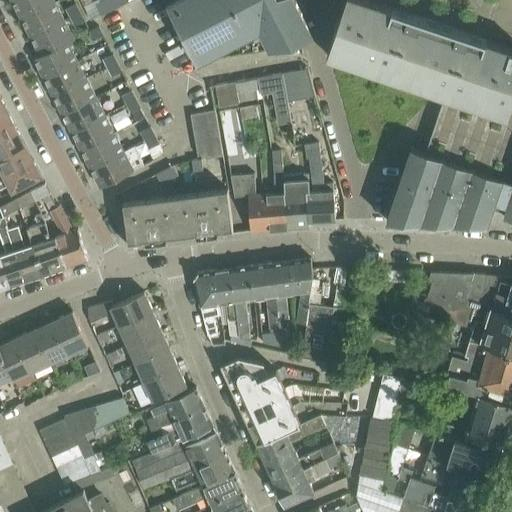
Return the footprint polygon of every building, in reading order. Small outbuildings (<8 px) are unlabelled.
[(12,0),(22,18),(55,0),(54,0),(12,0)] [(22,18),(31,36),(64,19),(55,0),(22,18)] [(101,14),(110,10),(105,0),(96,4),(101,14)] [(128,0),(104,0),(105,0),(110,10),(128,0)] [(171,0),(167,2),(198,62),(199,61),(260,30),(269,48),(270,49),(274,48),(293,44),(299,41),(301,40),(313,34),(311,29),(309,25),(306,20),(304,15),(301,10),(299,6),(296,1),(295,0),(171,0)] [(345,0),(327,54),(417,84),(438,22),(372,0),(345,0)] [(76,2),(66,7),(70,16),(80,11),(76,2)] [(75,25),(85,20),(80,11),(70,16),(75,25)] [(64,19),(31,36),(40,54),(74,37),(64,19)] [(511,47),(438,22),(417,84),(444,93),(425,150),(412,145),(386,220),(487,223),(495,199),(507,203),(504,212),(511,215),(511,47)] [(93,39),(103,34),(99,25),(90,30),(89,30),(93,39)] [(74,37),(40,54),(34,57),(44,76),(77,59),(68,41),(74,38),(74,37)] [(103,58),(107,66),(117,61),(113,53),(103,58)] [(44,76),(53,94),(86,77),(77,59),(44,76)] [(122,70),(117,61),(107,66),(112,75),(122,70)] [(282,72),(284,83),(286,83),(288,95),(288,99),(315,94),(310,76),(308,67),(282,72)] [(282,72),(270,74),(274,97),(288,95),(286,83),(284,83),(282,72)] [(258,76),(236,80),(240,101),(257,98),(255,88),(261,87),(258,76)] [(86,77),(53,94),(63,112),(96,95),(86,77)] [(236,80),(215,83),(218,105),(240,101),(236,80)] [(122,94),(126,103),(136,98),(132,89),(122,94)] [(63,112),(72,131),(105,114),(96,95),(63,112)] [(0,98),(0,118),(9,113),(1,98),(0,98)] [(141,106),(136,98),(126,103),(131,111),(141,106)] [(190,113),(193,127),(217,122),(215,109),(214,109),(196,112),(190,113)] [(0,137),(17,129),(9,113),(0,118),(0,137)] [(72,131),(82,149),(115,132),(105,114),(72,131)] [(193,127),(195,141),(219,136),(217,122),(193,127)] [(140,131),(145,140),(155,135),(150,125),(140,131)] [(17,129),(0,137),(0,157),(25,144),(17,129)] [(82,149),(91,168),(134,145),(124,150),(115,132),(82,149)] [(159,143),(155,135),(145,140),(149,148),(159,143)] [(222,155),(219,136),(195,141),(197,154),(204,153),(205,158),(222,155)] [(319,143),(305,145),(307,171),(307,174),(308,190),(307,190),(309,225),(310,225),(309,219),(336,218),(335,182),(325,182),(319,143)] [(0,176),(33,159),(25,144),(0,157),(0,176)] [(134,145),(91,168),(101,186),(144,164),(134,145)] [(275,193),(263,194),(264,210),(268,210),(270,228),(288,227),(286,192),(285,175),(283,150),(272,151),(274,176),(275,193)] [(201,158),(191,159),(193,170),(203,169),(201,158)] [(41,175),(33,159),(0,176),(0,188),(8,184),(12,190),(41,175)] [(173,164),(164,169),(170,179),(178,174),(173,164)] [(170,179),(164,169),(156,173),(161,183),(170,179)] [(298,171),(284,172),(286,192),(288,227),(309,225),(307,190),(308,190),(307,174),(307,171),(298,171)] [(248,195),(251,230),(270,228),(268,210),(264,210),(263,194),(257,195),(255,172),(231,174),(235,196),(248,195)] [(45,183),(30,193),(35,202),(50,193),(45,183)] [(228,188),(176,195),(181,239),(234,232),(228,188)] [(30,193),(16,200),(19,209),(35,202),(30,193)] [(176,195),(123,201),(124,203),(129,246),(181,239),(176,195)] [(3,217),(19,209),(16,200),(0,208),(3,217)] [(66,252),(71,264),(88,258),(78,227),(73,229),(59,205),(57,206),(48,211),(60,233),(47,237),(50,246),(54,245),(56,250),(66,246),(69,251),(66,252)] [(26,227),(31,244),(33,243),(43,274),(71,264),(66,252),(69,251),(66,246),(56,250),(54,245),(50,246),(47,237),(40,213),(33,216),(36,224),(26,227)] [(0,234),(6,252),(0,254),(0,255),(10,285),(26,279),(16,249),(14,250),(8,231),(4,218),(0,219),(0,234)] [(16,249),(26,279),(43,274),(33,243),(31,244),(24,246),(18,228),(8,231),(14,250),(16,249)] [(0,287),(10,285),(0,255),(0,287)] [(306,321),(309,302),(313,274),(312,267),(311,256),(289,259),(292,293),(299,292),(296,321),(306,321)] [(272,261),(278,325),(280,345),(291,347),(291,339),(291,333),(290,333),(290,321),(291,321),(288,293),(292,293),(289,259),(272,261)] [(272,261),(250,264),(255,297),(266,295),(270,326),(270,330),(268,330),(262,331),(263,341),(280,345),(278,325),(272,261)] [(250,264),(231,267),(239,334),(240,337),(245,338),(249,339),(248,330),(244,298),(255,297),(250,264)] [(231,267),(213,269),(219,302),(225,301),(229,334),(239,334),(231,267)] [(386,268),(385,280),(398,280),(399,269),(386,268)] [(221,314),(219,302),(213,269),(198,271),(194,277),(208,334),(212,335),(218,334),(216,314),(221,314)] [(455,271),(431,270),(429,277),(432,278),(427,295),(426,298),(424,300),(423,302),(424,305),(426,308),(428,310),(431,310),(434,309),(452,314),(450,320),(466,325),(467,319),(474,321),(469,337),(464,353),(469,355),(485,360),(489,344),(511,350),(511,309),(493,304),(466,297),(474,271),(455,271)] [(511,275),(506,275),(474,271),(466,297),(493,304),(511,309),(511,275)] [(112,311),(119,325),(153,309),(145,290),(114,304),(112,299),(88,306),(89,317),(91,321),(107,314),(108,307),(110,306),(112,311)] [(309,302),(306,321),(303,341),(302,354),(326,357),(334,306),(309,302)] [(326,358),(325,361),(341,363),(350,308),(334,306),(326,357),(326,358)] [(162,328),(153,309),(119,325),(127,344),(162,328)] [(89,344),(73,310),(54,319),(70,353),(89,344)] [(52,362),(70,353),(54,319),(36,327),(52,362)] [(33,370),(52,362),(36,327),(17,336),(33,370)] [(170,347),(162,328),(127,344),(135,362),(170,347)] [(107,330),(97,335),(100,342),(111,337),(107,330)] [(15,379),(33,370),(17,336),(0,343),(0,345),(12,372),(15,379)] [(291,339),(291,347),(293,348),(292,352),(301,354),(302,354),(303,341),(291,339)] [(448,372),(444,385),(478,393),(511,402),(511,350),(489,344),(485,360),(469,355),(468,359),(453,355),(448,372)] [(0,377),(12,372),(0,345),(0,377)] [(135,362),(144,381),(179,366),(170,347),(135,362)] [(223,362),(221,363),(231,384),(267,368),(264,361),(239,356),(223,363),(223,362)] [(144,381),(133,386),(141,405),(187,384),(179,366),(144,381)] [(267,368),(231,384),(239,404),(283,384),(276,369),(268,372),(267,368)] [(59,379),(63,387),(81,378),(78,370),(59,379)] [(118,370),(114,372),(118,382),(123,380),(118,370)] [(406,378),(383,372),(373,415),(396,421),(406,378)] [(283,384),(239,404),(248,423),(292,403),(283,384)] [(155,417),(148,420),(152,429),(162,425),(174,419),(205,405),(196,386),(151,407),(155,417)] [(511,413),(511,402),(478,393),(467,435),(503,445),(511,413)] [(129,410),(123,396),(108,401),(115,417),(129,410)] [(108,401),(93,405),(101,423),(115,417),(108,401)] [(292,403),(248,423),(257,443),(301,423),(292,403)] [(93,405),(79,409),(88,429),(101,423),(93,405)] [(214,425),(205,405),(174,419),(178,428),(144,441),(148,451),(214,425)] [(88,429),(79,409),(65,413),(71,426),(75,435),(84,431),(88,429)] [(71,426),(65,413),(64,413),(66,417),(40,428),(44,438),(71,426)] [(321,413),(301,423),(257,443),(264,458),(294,445),(293,442),(326,426),(321,413)] [(370,416),(359,474),(383,479),(394,421),(370,416)] [(425,426),(436,429),(453,435),(456,424),(427,416),(425,426)] [(394,441),(409,446),(416,423),(399,417),(394,441)] [(191,468),(196,466),(226,452),(214,425),(148,451),(128,459),(141,488),(171,476),(191,468)] [(71,426),(44,438),(49,447),(75,436),(74,435),(75,435),(71,426)] [(428,453),(494,474),(501,450),(453,435),(436,429),(428,453)] [(84,431),(75,435),(74,435),(75,436),(78,444),(83,454),(84,457),(93,453),(84,431)] [(75,436),(49,447),(52,456),(78,444),(75,436)] [(264,458),(274,479),(324,456),(337,450),(333,440),(299,456),(294,445),(264,458)] [(394,441),(387,473),(409,481),(411,474),(413,469),(402,465),(409,446),(394,441)] [(0,446),(0,457),(9,453),(5,444),(0,446)] [(78,444),(52,456),(57,466),(83,454),(78,444)] [(102,449),(94,453),(99,465),(107,461),(102,449)] [(337,450),(324,456),(329,467),(342,461),(337,450)] [(235,470),(226,452),(196,466),(191,468),(171,476),(176,488),(202,477),(205,484),(235,470)] [(0,468),(13,462),(9,453),(0,457),(0,468)] [(101,470),(93,453),(84,457),(87,463),(92,473),(101,470)] [(428,453),(421,475),(453,485),(450,494),(484,505),(494,474),(428,453)] [(83,454),(57,466),(61,474),(87,463),(84,457),(83,454)] [(330,469),(329,467),(324,456),(274,479),(285,504),(314,491),(309,479),(330,469)] [(0,468),(0,479),(17,472),(13,462),(0,468)] [(87,463),(61,474),(65,483),(72,480),(92,473),(87,463)] [(205,484),(174,496),(179,507),(209,494),(213,501),(242,488),(235,470),(205,484)] [(0,489),(21,480),(17,472),(0,479),(0,489)] [(359,474),(356,494),(364,511),(445,511),(446,510),(429,504),(424,502),(404,495),(381,487),(383,479),(359,474)] [(409,481),(404,495),(424,502),(429,490),(433,492),(429,504),(446,510),(445,511),(481,511),(483,508),(484,505),(450,494),(444,492),(434,489),(436,483),(411,474),(409,481)] [(0,489),(0,500),(26,490),(21,480),(0,489)] [(253,511),(244,490),(242,488),(213,501),(214,504),(217,511),(253,511)] [(114,511),(110,501),(107,503),(102,493),(90,499),(89,499),(84,489),(81,490),(82,490),(77,492),(38,511),(114,511)] [(0,503),(0,504),(3,511),(30,499),(26,490),(0,500),(0,503)] [(26,511),(33,508),(34,507),(30,499),(3,511),(26,511)] [(150,507),(152,511),(162,511),(158,503),(150,507)] [(322,511),(319,505),(302,511),(348,511),(345,503),(325,511),(322,511)]
